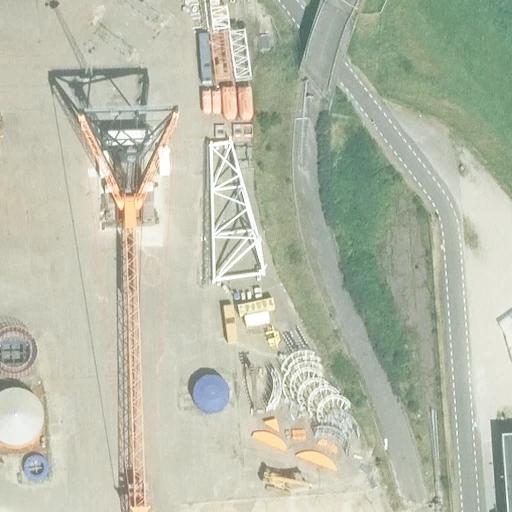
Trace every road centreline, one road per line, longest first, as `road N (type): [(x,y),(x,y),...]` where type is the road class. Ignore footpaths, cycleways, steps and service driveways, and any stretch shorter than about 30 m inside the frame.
road 1 (unclassified): [(473,511),(451,209),(290,0)]
road 2 (track): [(511,212),(472,158),(415,159)]
